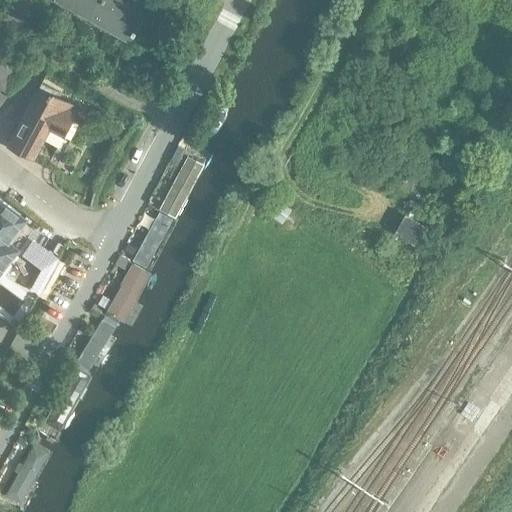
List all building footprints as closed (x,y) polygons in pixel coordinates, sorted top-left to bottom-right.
[(54,0),(53,2),(68,10),(123,40),(139,11),(118,0),(54,0)] [(0,100),(22,72),(0,55),(0,100)] [(61,149),(76,120),(69,117),(75,106),(56,96),(59,92),(38,81),(5,144),(30,157),(40,138),(61,149)] [(149,200),(177,216),(210,154),(180,139),(149,200)] [(259,208),(282,223),(293,207),(272,191),(259,208)] [(177,219),(148,202),(120,253),(150,271),(177,219)] [(0,255),(0,242),(18,219),(0,206),(0,262),(3,258),(0,255)] [(394,232),(414,244),(425,225),(405,213),(394,232)] [(90,304),(124,322),(151,274),(119,256),(90,304)] [(61,356),(87,370),(113,325),(86,310),(61,356)] [(27,414),(57,432),(89,375),(60,358),(27,414)] [(0,465),(0,492),(19,503),(48,453),(16,435),(0,465)]
